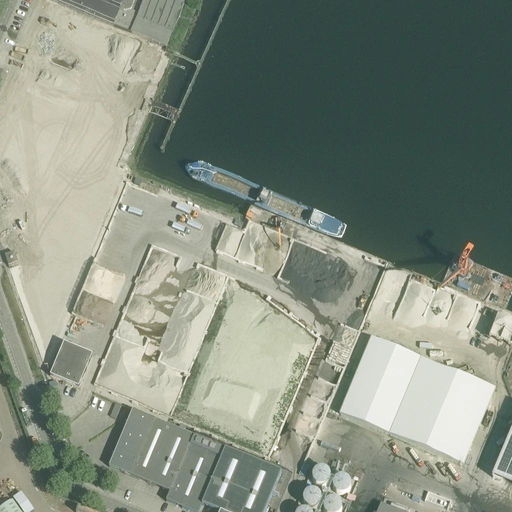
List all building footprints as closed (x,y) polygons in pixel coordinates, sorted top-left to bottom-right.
[(48,0),(164,48),(167,50),(186,0),(48,0)] [(0,106),(0,148),(38,162),(66,85),(15,66),(0,106)] [(5,257),(9,267),(18,264),(14,253),(5,257)] [(424,324),(429,326),(433,317),(427,315),(424,324)] [(337,415),(466,468),(498,392),(369,339),(337,415)] [(67,384),(79,389),(93,356),(64,344),(51,377),(67,384)] [(133,412),(109,468),(170,494),(166,503),(188,511),(199,511),(202,507),(213,511),(265,511),(282,474),(225,451),(222,460),(191,447),(195,438),(133,412)] [(511,433),(492,479),(511,487),(511,433)] [(321,491),(331,484),(340,499),(353,490),(343,475),(334,481),(324,468),(311,476),(321,491)] [(306,509),(321,509),(321,493),(306,493),(306,509)] [(320,511),(321,511),(341,511),(345,505),(328,497),(320,511)] [(21,511),(13,500),(0,509),(0,511),(21,511)]
